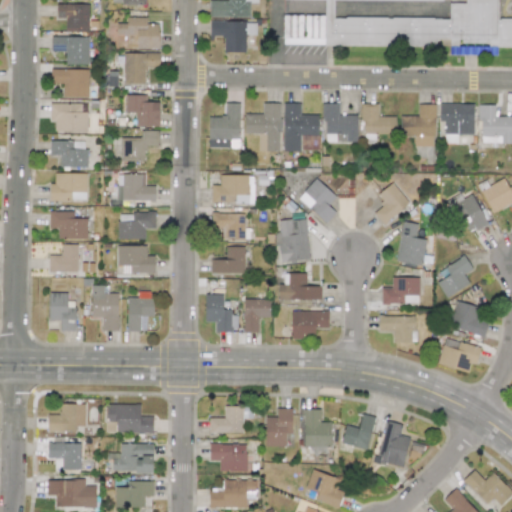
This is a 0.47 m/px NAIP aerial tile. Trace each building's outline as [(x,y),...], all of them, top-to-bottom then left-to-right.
[(249,17),(249,3),(257,3),(257,0),(209,0),(209,17),(249,17)] [(324,0),(324,15),(282,15),(282,44),(459,47),(459,45),(511,46),(511,18),(497,18),(497,0),(464,0),(464,3),(448,3),(448,18),(333,17),(333,0),(387,0),(441,1),(441,0),(324,0)] [(88,4),(56,4),(56,18),(65,18),(64,32),(88,32),(88,4)] [(145,17),(126,17),(126,24),(115,23),(115,35),(125,35),(125,48),(157,48),(158,23),(145,23),(145,17)] [(223,52),(245,52),(245,35),(255,35),(255,22),(209,21),(208,36),(223,36),(223,52)] [(88,64),(87,36),(50,37),(50,52),(64,51),(65,65),(88,64)] [(122,53),(123,84),(144,84),(144,67),(158,67),(158,53),(122,53)] [(87,97),(87,69),(50,69),(49,83),(62,83),(62,97),(87,97)] [(135,126),(157,126),(158,102),(146,102),(146,95),(125,94),(124,112),(135,112),(135,126)] [(86,132),(86,104),(49,103),(48,121),(54,121),(53,131),(86,132)] [(207,147),(238,148),(238,103),(224,103),(224,117),(207,117),(207,147)] [(257,151),(278,151),(279,103),(261,103),(261,114),(243,114),(243,134),(257,134),(257,151)] [(282,151),(299,151),(299,135),(317,135),(317,115),(299,114),(299,103),(282,103),(282,151)] [(356,115),(338,115),(338,103),(322,103),(322,134),(344,133),(345,142),(356,142),(356,115)] [(395,134),(395,116),(377,116),(377,103),(361,103),(361,134),(395,134)] [(473,104),(439,103),(438,122),(443,122),(442,134),(472,135),(473,104)] [(434,104),(417,104),(417,116),(399,116),(399,136),(413,136),(413,146),(434,146),(434,104)] [(511,116),(494,116),(494,105),(476,105),(476,120),(480,120),(480,142),(511,143),(511,116)] [(140,137),(120,138),(120,160),(144,160),(144,146),(158,145),(158,130),(140,131),(140,137)] [(86,167),(85,140),(48,141),(48,155),(59,155),(59,167),(86,167)] [(48,200),(85,201),(85,173),(53,172),(53,183),(48,183),(48,200)] [(116,200),(154,200),(154,186),(144,185),(144,174),(116,173),(116,200)] [(210,202),(251,202),(251,175),(219,175),(219,185),(210,185),(210,202)] [(327,206),(335,196),(314,178),(296,199),(325,223),(334,212),(327,206)] [(479,191),(492,213),(511,202),(511,184),(507,187),(502,178),(479,191)] [(376,195),(384,203),(372,213),(383,225),(408,202),(390,182),(376,195)] [(464,222),(468,232),(486,224),(471,194),(461,198),(459,194),(444,201),(456,226),(464,222)] [(73,212),(48,211),(48,228),(56,228),(56,239),(86,239),(86,218),(72,218),(73,212)] [(143,239),(143,229),(154,228),(154,212),(116,213),(117,239),(143,239)] [(244,213),(210,213),(210,229),(221,229),(221,238),(244,238),(244,213)] [(309,258),(303,217),(277,221),(279,231),(274,232),(279,263),(309,258)] [(417,224),(402,221),(394,260),(420,266),(425,239),(414,237),(417,224)] [(48,271),(76,272),(76,244),(60,244),(60,255),(48,255),(48,271)] [(154,256),(145,255),(145,245),(118,245),(117,272),(153,273),(154,256)] [(243,272),(243,246),(224,246),(225,259),(210,259),(210,273),(243,272)] [(463,274),(471,270),(464,256),(439,269),(443,278),(436,282),(444,297),(468,285),(463,274)] [(305,273),(287,272),(287,285),(278,284),(277,299),(320,299),(320,286),(305,285),(305,273)] [(418,277),(391,277),(391,287),(380,287),(380,303),(418,304),(418,277)] [(90,318),(101,318),(101,330),(117,330),(117,293),(106,293),(106,286),(96,286),(96,293),(90,293),(90,318)] [(125,297),(126,331),(145,331),(145,316),(151,316),(151,291),(137,292),(137,297),(125,297)] [(74,331),(74,301),(66,301),(66,293),(48,292),(48,320),(60,320),(60,331),(74,331)] [(204,322),(214,322),(215,332),(231,332),(231,309),(222,309),(222,294),(203,295),(204,322)] [(269,299),(242,299),(242,332),(257,332),(257,317),(268,317),(269,299)] [(447,327),(482,337),(487,322),(477,319),(481,308),(455,300),(447,327)] [(327,328),(327,310),(290,311),(290,339),(314,338),(314,328),(327,328)] [(391,342),(414,342),(414,316),(377,316),(378,331),(391,331),(391,342)] [(479,347),(443,337),(436,363),(466,372),(469,363),(474,364),(479,347)] [(46,414),(47,431),(74,431),(74,426),(84,426),(84,403),(59,404),(59,414),(46,414)] [(139,404),(105,404),(105,421),(115,421),(115,432),(152,433),(152,416),(139,416),(139,404)] [(242,433),(242,418),(251,418),(251,406),(223,406),(223,418),(208,418),(208,432),(242,433)] [(264,446),(285,446),(284,433),(291,433),(291,408),(275,408),(275,417),(264,417),(264,446)] [(319,409),(303,409),(303,446),(329,447),(330,422),(319,422),(319,409)] [(340,443),(365,450),(374,417),(361,414),(357,428),(344,425),(340,443)] [(80,443),(47,443),(46,458),(61,458),(61,469),(79,470),(80,443)] [(152,472),(152,444),(119,443),(118,453),(111,453),(111,471),(152,472)] [(218,471),(246,471),(245,444),(209,444),(209,460),(218,460),(218,471)] [(343,492),(335,489),(339,480),(311,469),(304,488),(317,493),(314,499),(337,508),(343,492)] [(485,504),(492,497),(499,505),(511,493),(492,471),(482,480),(473,469),(462,479),(485,504)] [(94,507),(95,486),(83,485),(83,480),(45,479),(45,495),(54,496),(54,506),(94,507)] [(208,507),(245,508),(245,492),(254,492),(254,480),(222,479),(222,491),(208,491),(208,507)] [(113,507),(143,507),(143,496),(152,496),(152,481),(127,481),(127,487),(113,487),(113,507)] [(442,499),(451,509),(447,511),(475,511),(454,488),(442,499)]
